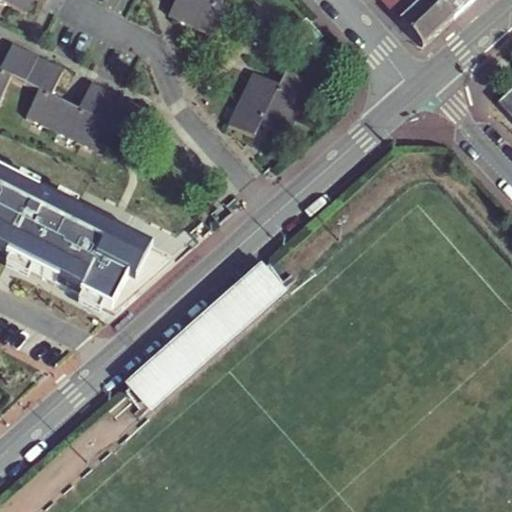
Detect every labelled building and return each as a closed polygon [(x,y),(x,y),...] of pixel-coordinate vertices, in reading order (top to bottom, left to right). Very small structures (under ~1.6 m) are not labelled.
[(0,0),(0,10),(3,4),(28,15),(35,0),(0,0)] [(221,0),(178,0),(170,21),(219,42),(230,16),(217,10),(221,0)] [(453,21),(433,0),(427,0),(419,8),(411,0),(377,0),(422,50),(453,21)] [(433,0),(453,21),(467,8),(459,0),(433,0)] [(459,0),(467,8),(476,0),(459,0)] [(321,41),(306,25),(288,42),(303,58),(321,41)] [(0,106),(0,107),(13,81),(43,95),(30,121),(105,157),(116,133),(130,139),(143,113),(92,89),(80,113),(50,99),(61,75),(11,51),(0,73),(0,106)] [(278,88),(252,77),(231,129),(254,139),(261,122),(288,133),(310,82),(285,72),(278,88)] [(511,95),(503,104),(511,114),(511,95)] [(0,173),(0,254),(118,315),(177,264),(0,173)] [(275,266),(132,392),(153,416),(296,290),(275,266)]
